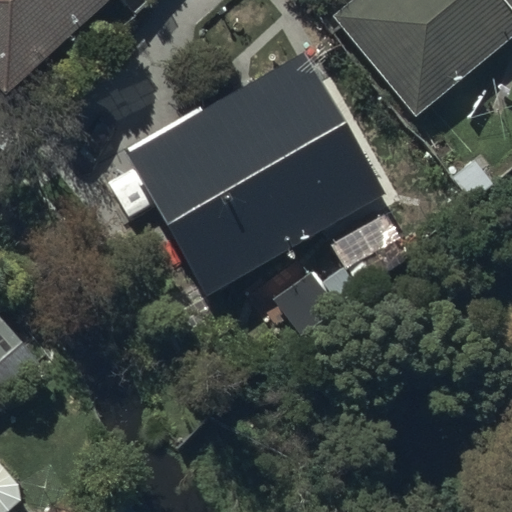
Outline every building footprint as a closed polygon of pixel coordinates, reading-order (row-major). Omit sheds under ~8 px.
[(0,0),(0,93),(3,96),(107,0),(0,0)] [(511,0),(346,0),(326,17),(411,119),(511,34),(511,0)] [(112,152),(198,298),(380,192),(297,49),(193,110),(191,106),(112,152)] [(0,319),(0,401),(40,366),(0,319)] [(0,511),(7,511),(22,500),(25,482),(0,457),(0,511)]
